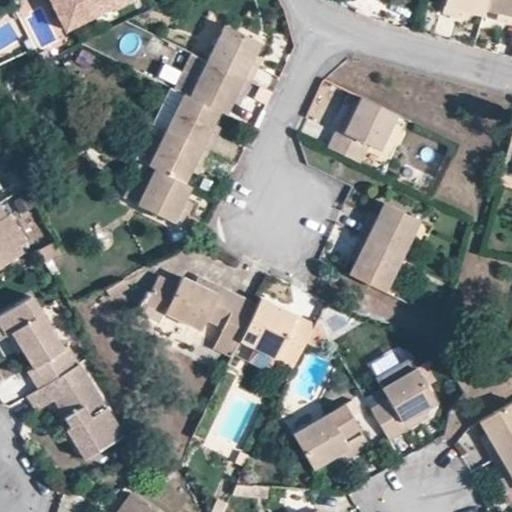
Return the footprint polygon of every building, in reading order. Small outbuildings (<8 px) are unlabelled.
[(132,1),(132,0),(47,0),(65,32),(112,7),(114,10),(132,1)] [(444,0),(441,12),(467,19),(469,13),(480,15),(482,9),(484,0),(444,0)] [(511,0),(484,0),(482,9),(497,13),(494,21),(511,24),(511,0)] [(222,24),(204,60),(249,82),(259,63),(251,59),(254,54),(259,42),(222,24)] [(186,96),(219,112),(224,114),(230,102),(232,97),(240,101),(249,82),(204,60),(191,54),(184,68),(172,62),(164,79),(189,91),(186,96)] [(254,54),(251,59),(259,63),(261,58),(254,54)] [(270,92),(258,86),(253,98),(264,103),(270,92)] [(152,124),(163,129),(181,93),(168,87),(150,123),(152,124)] [(213,123),(219,112),(186,96),(181,93),(163,129),(209,151),(219,132),(210,128),(213,123)] [(350,113),(343,109),(325,145),(359,162),(367,144),(379,150),(396,114),(358,96),(352,108),(350,113)] [(240,101),(232,97),(230,102),(238,106),(240,101)] [(221,128),(213,123),(210,128),(219,132),(221,128)] [(145,165),(163,129),(152,124),(135,160),(141,163),(145,165)] [(145,165),(183,183),(189,171),(192,166),(200,170),(209,151),(163,129),(145,165)] [(183,183),(145,165),(141,163),(124,197),(179,226),(188,207),(181,203),(183,199),(189,186),(183,183)] [(200,170),(192,166),(189,171),(197,175),(200,170)] [(366,214),(357,233),(401,255),(418,219),(382,201),(373,218),(366,214)] [(2,212),(0,208),(0,262),(20,251),(15,243),(22,238),(5,211),(2,212)] [(401,255),(357,233),(348,252),(355,256),(347,272),(385,291),(401,255)] [(42,261),(59,252),(52,241),(36,251),(39,255),(42,261)] [(256,304),(196,275),(192,282),(180,276),(176,286),(157,277),(148,294),(145,293),(135,314),(157,324),(162,313),(199,331),(204,320),(222,329),(221,332),(239,340),(256,304)] [(24,366),(35,383),(65,365),(70,362),(27,290),(0,305),(0,324),(3,329),(8,326),(19,344),(30,362),(24,366)] [(292,366),(313,324),(259,296),(256,304),(239,340),(238,341),(253,349),(247,363),(267,372),(274,358),(292,366)] [(19,344),(8,326),(3,329),(13,347),(19,344)] [(239,340),(221,332),(212,350),(230,358),(238,341),(239,340)] [(368,355),(375,373),(387,369),(380,351),(368,355)] [(83,373),(75,359),(70,362),(65,365),(73,378),(83,373)] [(386,399),(368,408),(386,438),(426,417),(423,410),(433,405),(409,359),(374,377),(386,399)] [(73,378),(65,365),(35,383),(22,391),(31,405),(47,395),(58,412),(64,423),(60,425),(71,443),(93,431),(100,441),(119,430),(83,373),(73,378)] [(222,397),(213,393),(201,417),(210,422),(222,397)] [(511,399),(477,421),(483,433),(478,436),(491,459),(511,446),(511,399)] [(290,433),(311,470),(328,460),(331,466),(366,446),(341,404),(290,433)] [(53,415),(60,425),(64,423),(58,412),(53,415)] [(77,454),(100,441),(93,431),(71,443),(77,454)] [(511,446),(491,459),(504,481),(510,478),(511,481),(511,446)] [(511,508),(511,481),(510,478),(504,481),(497,485),(511,509),(511,508)] [(251,489),(231,486),(226,496),(249,499),(251,489)] [(157,511),(128,490),(113,511),(157,511)]
